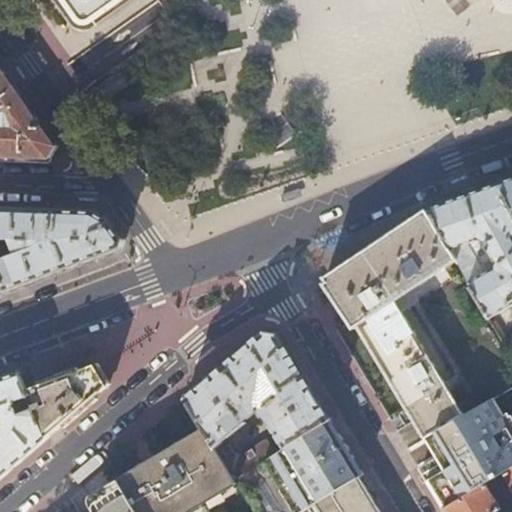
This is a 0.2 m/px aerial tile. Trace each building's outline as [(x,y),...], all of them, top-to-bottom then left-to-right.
[(54,0),(67,18),(73,14),(76,19),(87,20),(115,0),(54,0)] [(0,157),(49,159),(52,153),(55,147),(0,67),(0,157)] [(511,178),(496,184),(511,212),(511,178)] [(456,261),(489,318),(511,304),(511,212),(496,184),(496,183),(427,210),(456,261)] [(284,204),(303,198),(301,190),(281,197),(284,204)] [(0,280),(4,292),(120,249),(123,242),(107,219),(92,212),(0,208),(0,280)] [(437,431),(463,415),(463,414),(395,302),(456,261),(427,210),(404,225),(328,275),(331,280),(327,283),(350,323),(354,329),(358,326),(409,409),(403,412),(410,422),(415,419),(426,437),(437,431)] [(264,330),(187,396),(185,397),(205,429),(233,476),(274,452),(266,440),(240,456),(234,454),(226,440),(247,421),(243,416),(261,401),(273,421),(270,423),(285,446),(330,419),(278,333),(264,330)] [(39,385),(25,390),(46,439),(59,427),(110,383),(98,363),(79,370),(77,367),(60,373),(38,382),(39,385)] [(0,378),(0,478),(46,439),(25,390),(18,372),(0,378)] [(504,417),(493,398),(484,403),(496,422),(504,417)] [(496,422),(484,403),(463,415),(437,431),(446,447),(436,454),(437,456),(422,465),(430,479),(427,481),(442,505),(443,508),(511,466),(511,418),(506,421),(504,417),(496,422)] [(233,476),(237,482),(254,511),(297,511),(309,505),(360,476),(364,474),(330,419),(285,446),(274,452),(233,476)] [(205,429),(120,480),(138,511),(187,511),(237,482),(233,476),(205,429)] [(446,447),(437,431),(426,437),(436,454),(446,447)] [(511,511),(511,466),(443,508),(445,511),(511,511)] [(381,511),(360,476),(309,505),(313,511),(381,511)] [(138,511),(120,480),(100,491),(98,500),(100,503),(99,506),(96,511),(138,511)]
